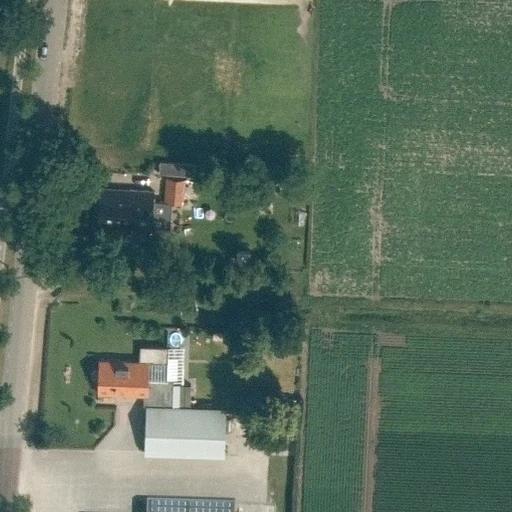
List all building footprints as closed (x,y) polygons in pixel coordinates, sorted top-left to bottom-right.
[(157,170),(178,173),(180,164),(159,161),(157,170)] [(166,177),(164,202),(182,204),(184,179),(166,177)] [(271,200),(271,187),(254,186),(253,200),(271,200)] [(100,191),(98,229),(152,231),(153,193),(100,191)] [(230,409),(190,407),(191,385),(179,385),(179,407),(173,406),(174,381),(149,380),(149,361),(167,361),(168,346),(141,345),(140,358),(99,357),(99,369),(95,369),(92,372),(92,378),(95,380),(99,380),(98,393),(144,394),(144,405),(147,405),(145,451),(228,455),(230,409)]
